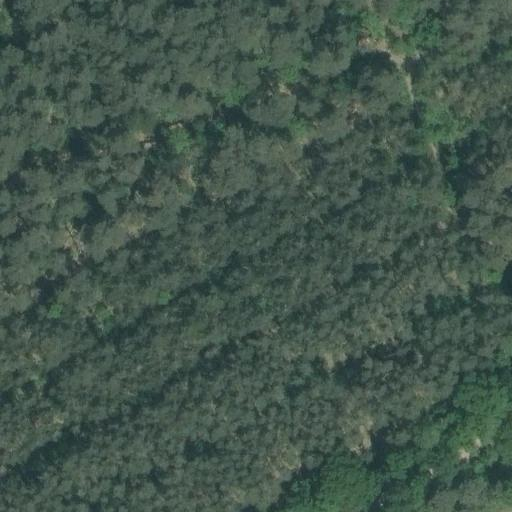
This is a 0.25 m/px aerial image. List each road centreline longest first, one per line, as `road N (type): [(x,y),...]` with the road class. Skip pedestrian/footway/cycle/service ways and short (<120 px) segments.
road 1 (unknown): [(0,170),(237,88),(389,50),(507,0)]
road 2 (track): [(511,422),(351,511)]
